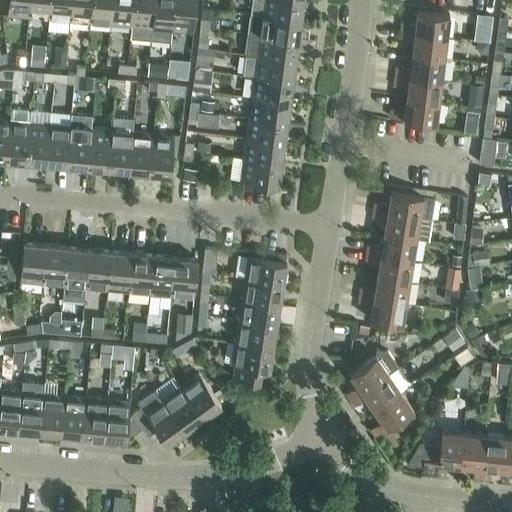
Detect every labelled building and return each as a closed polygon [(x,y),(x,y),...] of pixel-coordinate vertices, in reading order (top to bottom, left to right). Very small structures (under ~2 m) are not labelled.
[(8,0),(7,14),(29,16),(30,0),(8,0)] [(30,0),(29,16),(50,18),(51,0),(30,0)] [(51,0),(50,18),(70,20),(71,0),(51,0)] [(71,0),(70,20),(90,22),(92,5),(92,0),(71,0)] [(92,0),(92,5),(90,22),(111,24),(113,0),(92,0)] [(113,0),(111,24),(132,25),(132,24),(134,0),(113,0)] [(132,28),(131,37),(151,39),(152,28),(152,26),(154,12),(154,0),(134,0),(132,24),(132,25),(132,26),(132,28)] [(152,28),(151,39),(171,41),(172,32),(172,29),(172,28),(175,7),(175,0),(154,0),(154,12),(152,26),(152,28)] [(172,28),(172,29),(194,31),(196,0),(175,0),(175,7),(172,28)] [(252,0),(251,14),(301,21),(304,1),(299,0),(252,0)] [(402,23),(401,30),(447,37),(450,14),(417,10),(415,25),(402,23)] [(251,14),(248,34),(298,41),(301,21),(251,14)] [(498,29),(506,31),(508,18),(499,17),(498,29)] [(200,27),(199,35),(208,36),(209,28),(209,26),(200,25),(200,27)] [(498,29),(496,41),(505,42),(506,31),(498,29)] [(401,30),(400,38),(413,40),(412,54),(445,58),(447,37),(401,30)] [(480,33),(479,40),(490,41),(491,31),(484,30),(480,33)] [(245,54),(246,55),(296,61),(298,41),(248,34),(245,54)] [(199,35),(198,46),(208,48),(209,36),(208,36),(199,35)] [(477,39),(476,47),(481,53),(488,54),(489,42),(490,41),(479,40),(477,39)] [(198,48),(195,68),(204,69),(212,70),(215,51),(215,49),(209,48),(208,48),(198,46),(198,47),(198,48)] [(32,54),(31,65),(44,66),(45,54),(32,54)] [(396,66),(395,74),(399,74),(442,79),(445,58),(412,54),(410,68),(396,66)] [(16,55),(16,63),(16,64),(24,64),(25,55),(16,55)] [(244,74),(254,75),(254,77),(293,82),(296,61),(246,55),(244,74)] [(55,58),(54,67),(65,68),(66,59),(55,58)] [(493,63),(492,72),(500,73),(502,61),(493,59),(493,63)] [(119,63),(118,73),(121,73),(127,73),(128,65),(128,64),(119,63)] [(158,70),(158,76),(167,77),(168,67),(169,64),(164,63),(158,70)] [(128,65),(127,73),(135,74),(136,66),(128,65)] [(77,66),(76,75),(84,76),(85,76),(85,67),(77,66)] [(168,67),(167,77),(176,78),(177,69),(177,68),(168,67)] [(23,79),(33,80),(34,71),(23,70),(23,79)] [(194,78),(203,79),(204,71),(195,70),(194,78)] [(34,71),(33,80),(42,81),(43,72),(34,71)] [(491,72),(490,85),(499,86),(500,73),(492,72),(491,72)] [(67,83),(75,84),(76,75),(67,74),(67,83)] [(395,74),(394,85),(408,86),(406,97),(429,99),(440,101),(442,79),(399,74),(395,74)] [(76,75),(75,84),(84,85),(84,76),(76,75)] [(476,75),(475,83),(483,84),(485,77),(476,75)] [(254,77),(251,98),(290,102),(293,82),(254,77)] [(108,87),(116,88),(116,79),(108,78),(108,87)] [(116,79),(116,88),(126,89),(127,80),(116,79)] [(157,91),(158,82),(149,81),(148,90),(157,91)] [(165,95),(185,97),(186,85),(166,83),(165,95)] [(467,96),(466,103),(480,105),(483,86),(475,85),(473,97),(467,96)] [(391,110),(390,117),(399,119),(402,119),(402,123),(432,127),(433,123),(437,123),(440,101),(429,99),(406,97),(405,111),(399,111),(391,110)] [(251,98),(248,118),(287,123),(290,102),(251,98)] [(202,100),(201,110),(213,111),(214,102),(202,100)] [(190,101),(189,110),(198,111),(199,103),(191,101),(190,101)] [(487,102),(485,115),(494,116),(496,103),(487,102)] [(468,104),(466,114),(479,116),(480,106),(468,104)] [(9,120),(6,159),(26,161),(30,122),(31,109),(10,107),(9,120)] [(189,110),(188,117),(197,119),(198,111),(189,110)] [(50,123),(46,163),(66,165),(70,125),(71,113),(51,111),(50,123)] [(111,129),(108,169),(128,170),(132,131),(133,117),(114,115),(113,129),(111,129)] [(485,115),(484,127),(492,129),(494,116),(485,115)] [(0,118),(0,158),(6,159),(9,120),(0,118)] [(248,118),(246,138),(284,143),(287,123),(248,118)] [(30,122),(26,161),(46,163),(50,123),(30,122)] [(70,125),(66,165),(87,167),(90,127),(70,125)] [(90,127),(87,167),(108,169),(111,129),(90,127)] [(132,131),(128,170),(148,172),(152,133),(132,131)] [(152,133),(148,172),(171,174),(174,135),(152,133)] [(480,155),(479,162),(492,164),(493,155),(496,139),(496,138),(491,137),(482,136),(482,137),(480,150),(480,153),(480,155)] [(246,138),(243,158),(282,163),(284,143),(246,138)] [(185,142),(184,150),(193,151),(194,143),(194,142),(185,140),(185,142)] [(198,141),(197,150),(210,152),(211,142),(198,141)] [(184,150),(183,159),(192,160),(193,151),(184,150)] [(282,163),(243,158),(233,157),(230,178),(240,179),(240,180),(279,185),(282,163)] [(184,167),(183,179),(200,181),(201,170),(184,167)] [(375,203),(374,210),(399,214),(431,219),(435,198),(424,196),(391,190),(389,205),(375,203)] [(473,205),(471,221),(489,219),(489,218),(489,217),(489,214),(489,210),(489,207),(488,207),(473,205)] [(456,208),(455,221),(465,222),(467,209),(466,209),(458,208),(456,208)] [(386,220),(384,233),(417,239),(428,241),(431,219),(399,214),(374,210),(372,218),(386,220)] [(453,221),(452,237),(454,237),(455,237),(463,238),(465,238),(466,223),(465,223),(465,222),(455,221),(453,221)] [(470,225),(469,242),(482,243),(483,226),(470,225)] [(368,245),(367,253),(399,258),(413,260),(417,239),(384,233),(382,247),(368,245)] [(23,242),(19,279),(43,282),(46,244),(47,242),(23,240),(23,242)] [(46,244),(43,282),(65,284),(68,246),(68,244),(47,242),(46,244)] [(10,244),(8,257),(17,257),(18,245),(10,244)] [(68,246),(65,284),(85,286),(86,286),(90,248),(90,246),(68,244),(68,246)] [(90,248),(86,286),(107,288),(111,250),(111,248),(90,246),(90,248)] [(202,271),(211,272),(215,273),(218,248),(205,247),(202,271)] [(111,250),(107,288),(129,290),(132,253),(133,251),(111,248),(111,250)] [(488,250),(472,252),(474,266),(490,264),(488,250)] [(132,253),(129,290),(151,292),(152,281),(154,255),(154,253),(133,251),(132,253)] [(152,281),(151,292),(172,294),(176,257),(176,255),(154,253),(154,255),(152,281)] [(379,263),(377,276),(410,281),(413,260),(399,258),(367,253),(366,261),(379,263)] [(176,257),(172,294),(194,296),(198,259),(198,257),(176,255),(176,257)] [(452,255),(452,264),(461,265),(462,256),(452,255)] [(248,256),(245,278),(283,283),(286,262),(248,256)] [(8,257),(7,268),(16,269),(17,257),(8,257)] [(6,280),(15,280),(16,269),(7,268),(6,280)] [(202,271),(201,283),(210,284),(211,272),(202,271)] [(361,287),(360,295),(399,302),(406,303),(410,281),(377,276),(375,290),(361,287)] [(245,278),(241,299),(280,305),(283,283),(245,278)] [(446,279),(445,286),(446,287),(457,289),(458,281),(446,279)] [(481,279),(469,280),(470,288),(482,286),(481,279)] [(446,287),(444,300),(456,302),(458,289),(457,289),(446,287)] [(481,288),(466,290),(468,305),(483,303),(481,288)] [(403,325),(406,303),(399,302),(360,295),(359,303),(372,305),(370,320),(403,325)] [(241,299),(238,320),(276,326),(280,305),(241,299)] [(12,303),(14,314),(22,313),(20,301),(12,303)] [(199,303),(198,314),(207,315),(208,304),(199,303)] [(178,312),(175,340),(191,332),(193,313),(178,312)] [(25,325),(22,313),(14,314),(16,327),(25,325)] [(198,314),(197,327),(206,327),(207,315),(198,314)] [(61,322),(60,332),(80,334),(82,320),(61,318),(61,322)] [(238,320),(235,342),(273,347),(276,326),(238,320)] [(41,321),(41,322),(41,323),(43,331),(60,332),(61,322),(49,321),(44,321),(41,321)] [(472,321),(463,328),(470,338),(480,332),(472,321)] [(413,322),(411,330),(422,332),(424,323),(413,322)] [(26,326),(27,335),(43,332),(41,323),(26,326)] [(360,324),(359,334),(369,335),(370,326),(360,324)] [(91,336),(103,337),(104,328),(102,328),(102,326),(92,325),(91,336)] [(456,327),(443,336),(453,351),(465,342),(463,340),(457,330),(456,327)] [(104,328),(103,337),(114,338),(115,330),(104,328)] [(133,331),(132,339),(145,340),(146,333),(144,332),(133,331)] [(146,333),(145,340),(155,341),(156,332),(146,331),(146,333)] [(156,332),(155,341),(166,342),(167,335),(167,333),(156,332)] [(483,333),(470,338),(481,355),(492,356),(483,334),(483,333)] [(35,338),(24,340),(25,347),(36,346),(36,345),(35,338)] [(58,338),(58,347),(69,348),(70,340),(70,339),(58,338)] [(24,340),(12,342),(13,351),(24,349),(25,349),(25,347),(24,340)] [(69,349),(68,355),(80,356),(82,341),(70,340),(69,348),(69,349)] [(101,343),(100,351),(112,352),(113,344),(113,343),(101,342),(101,343)] [(182,342),(172,348),(176,355),(186,349),(182,342)] [(235,342),(231,364),(233,364),(231,378),(259,382),(261,369),(269,370),(273,347),(235,342)] [(113,344),(112,352),(123,353),(124,345),(124,344),(113,343),(113,344)] [(150,346),(150,355),(162,355),(162,346),(150,346)] [(25,353),(25,362),(28,362),(37,354),(37,351),(26,349),(25,349),(25,352),(25,353)] [(357,385),(346,393),(350,400),(362,392),(387,375),(389,374),(396,369),(398,367),(399,367),(388,350),(377,349),(376,355),(356,369),(349,373),(357,385)] [(13,352),(12,363),(24,364),(25,362),(25,353),(25,352),(14,351),(13,351),(13,352)] [(482,362),(480,373),(490,374),(491,363),(491,361),(482,360),(482,362)] [(498,364),(496,382),(509,383),(510,365),(511,363),(498,362),(498,364)] [(219,365),(214,372),(225,379),(230,373),(219,365)] [(460,370),(451,385),(466,387),(468,369),(468,366),(464,365),(461,369),(460,370)] [(362,392),(350,400),(354,405),(355,407),(367,398),(375,410),(399,393),(401,392),(401,391),(400,390),(410,383),(399,366),(399,367),(398,367),(396,369),(389,374),(387,375),(362,392)] [(181,386),(204,417),(221,405),(198,373),(180,385),(181,386)] [(163,398),(186,430),(204,417),(181,386),(180,385),(163,398)] [(0,389),(0,394),(0,426),(19,428),(22,391),(0,389)] [(167,444),(186,430),(163,398),(162,398),(156,389),(137,402),(141,407),(131,414),(148,436),(157,430),(167,444)] [(22,391),(19,428),(40,430),(44,393),(22,391)] [(381,420),(370,428),(370,429),(375,435),(386,427),(413,409),(401,392),(399,393),(375,410),(381,420)] [(44,393),(40,430),(61,432),(65,395),(56,394),(44,393)] [(65,395),(61,432),(83,434),(86,397),(65,395)] [(86,397),(83,434),(105,436),(108,399),(86,397)] [(108,399),(105,436),(127,438),(142,427),(131,414),(129,416),(130,401),(108,399)] [(420,442),(407,464),(423,466),(422,474),(445,476),(446,463),(446,462),(461,463),(464,432),(441,430),(440,445),(421,444),(421,443),(420,442)] [(464,432),(461,463),(474,465),(473,479),(481,480),(482,465),(483,463),(485,434),(464,432)] [(482,465),(481,480),(488,480),(489,466),(504,467),(504,464),(507,437),(485,434),(483,463),(482,465)]
